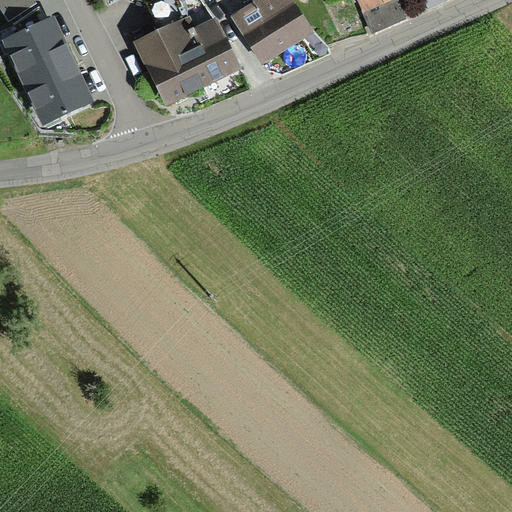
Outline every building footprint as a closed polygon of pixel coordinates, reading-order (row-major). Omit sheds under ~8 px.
[(32,0),(0,0),(0,8),(9,21),(35,4),(32,0)] [(251,0),(254,4),(230,21),(248,46),(263,68),(313,34),(290,0),(251,0)] [(357,0),(373,34),(405,20),(397,2),(400,0),(357,0)] [(78,70),(55,21),(49,24),(41,8),(14,27),(19,37),(4,44),(43,132),(95,109),(78,70)] [(192,20),(133,49),(148,77),(166,113),(242,75),(215,22),(197,30),(192,20)]
